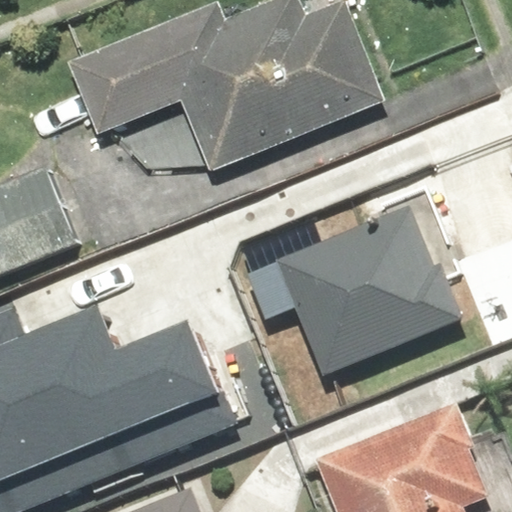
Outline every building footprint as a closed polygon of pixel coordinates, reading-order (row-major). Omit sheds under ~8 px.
[(277,0),(241,14),(237,3),(89,58),(116,129),(202,96),(228,165),(405,98),(367,0),(365,0),(328,14),(322,0),(277,0)] [(432,208),(298,260),(345,382),(480,330),(432,208)] [(0,511),(25,511),(232,432),(187,316),(113,344),(99,307),(30,335),(18,305),(0,311),(0,511)] [(477,402),(337,457),(358,511),(480,511),(477,503),(511,489),(477,402)] [(203,511),(194,487),(123,511),(203,511)]
